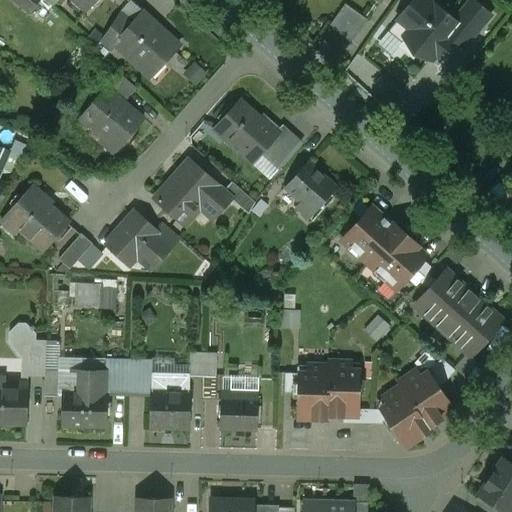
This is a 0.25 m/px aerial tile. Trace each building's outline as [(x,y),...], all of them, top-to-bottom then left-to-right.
[(13,0),(28,13),(40,0),(13,0)] [(96,0),(73,0),(86,11),(96,0)] [(453,21),(427,0),(414,0),(399,19),(412,29),(404,38),(429,59),(435,52),(438,55),(449,43),(445,40),(449,36),(458,25),(453,21)] [(471,0),(470,0),(453,21),(458,25),(449,36),(463,48),(490,16),(471,0)] [(344,4),(328,27),(350,42),(366,20),(344,4)] [(164,34),(142,14),(143,13),(142,12),(131,24),(114,44),(115,45),(120,50),(132,61),(133,61),(146,73),(158,60),(163,64),(175,50),(161,38),(164,34)] [(131,24),(120,14),(119,13),(101,40),(111,49),(115,45),(114,44),(131,24)] [(198,84),(209,73),(197,61),(186,73),(198,84)] [(136,88),(119,74),(106,89),(123,104),(136,88)] [(123,104),(106,89),(81,119),(106,140),(110,136),(121,145),(138,124),(127,115),(131,111),(123,104)] [(275,134),(239,101),(215,128),(252,162),(265,147),(286,166),(300,148),(279,129),(275,134)] [(190,162),(156,201),(182,223),(201,202),(215,215),(230,199),(231,198),(223,191),(220,188),(190,162)] [(336,188),(307,163),(285,187),(314,213),(336,188)] [(255,203),(231,182),(223,191),(231,198),(230,199),(248,214),(255,203)] [(32,186),(0,221),(2,222),(5,218),(43,251),(69,223),(50,206),(52,204),(32,186)] [(314,213),(285,187),(276,197),(293,212),(296,208),(308,219),(314,213)] [(201,202),(182,223),(186,227),(200,212),(210,221),(215,215),(201,202)] [(370,208),(341,240),(349,247),(347,250),(356,259),(359,256),(375,271),(373,273),(383,283),(386,280),(396,290),(425,257),(415,248),(417,246),(393,224),(392,225),(381,215),(380,216),(370,208)] [(153,232),(134,215),(106,246),(127,264),(136,254),(152,268),(171,247),(170,246),(168,248),(154,236),(156,234),(153,232)] [(178,237),(162,223),(153,232),(156,234),(154,236),(168,248),(170,246),(178,237)] [(81,234),(58,259),(69,270),(92,244),(81,234)] [(428,290),(416,303),(423,310),(421,312),(433,322),(464,288),(445,271),(436,281),(428,290)] [(436,281),(427,274),(419,282),(428,290),(436,281)] [(94,285),(75,284),(74,305),(93,306),(94,285)] [(482,304),(464,288),(433,322),(451,339),(482,304)] [(482,304),(451,339),(463,350),(466,347),(472,354),(501,321),(482,304)] [(379,315),(368,330),(382,339),(393,325),(379,315)] [(25,324),(18,323),(9,332),(9,342),(21,359),(21,364),(27,364),(28,340),(35,341),(35,333),(25,324)] [(35,341),(28,340),(27,364),(27,377),(44,377),(44,371),(45,341),(35,341)] [(58,341),(45,341),(44,371),(58,372),(58,341)] [(127,360),(105,359),(105,371),(105,395),(126,396),(127,360)] [(152,360),(127,360),(126,396),(150,396),(150,391),(151,373),(152,373),(152,360)] [(327,366),(307,366),(307,374),(298,374),(297,419),(328,420),(328,415),(357,416),(358,371),(349,371),(350,363),(328,362),(327,366)] [(474,363),(462,376),(472,386),(483,371),(474,363)] [(105,371),(79,370),(79,395),(105,395),(105,371)] [(58,372),(44,371),(44,377),(44,397),(57,397),(58,372)] [(416,371),(398,383),(400,386),(383,398),(387,405),(380,409),(406,447),(431,430),(429,426),(453,410),(427,373),(420,377),(416,371)] [(0,388),(0,423),(26,424),(27,384),(5,384),(5,388),(0,388)] [(189,392),(150,391),(150,396),(150,427),(189,428),(189,392)] [(79,395),(63,394),(63,425),(104,426),(105,395),(79,395)] [(257,399),(221,398),(220,429),(256,430),(257,399)] [(511,466),(502,459),(479,494),(504,511),(507,511),(511,505),(511,466)] [(88,511),(88,497),(55,497),(54,511),(88,511)] [(170,511),(170,499),(136,498),(135,511),(170,511)] [(235,501),(215,500),(214,511),(251,511),(252,505),(252,501),(250,501),(250,505),(238,504),(235,501)] [(354,504),(303,503),(302,511),(353,511),(354,511),(354,504)]
